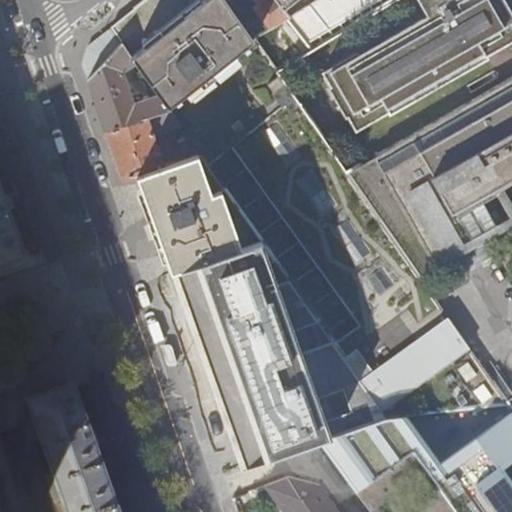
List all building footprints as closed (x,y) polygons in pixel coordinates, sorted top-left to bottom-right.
[(225,0),(147,0),(112,28),(123,43),(137,63),(160,96),(171,111),(201,154),(136,175),(137,176),(144,195),(151,216),(228,191),(266,244),(392,420),(509,406),(506,401),(423,282),(347,174),(275,70),(225,0)] [(256,0),(260,4),(255,7),(270,28),(289,16),(276,0),(256,0)] [(276,0),(289,16),(313,47),(391,0),(276,0)] [(511,18),(511,17),(501,0),(414,0),(423,15),(355,56),(353,53),(319,74),(328,88),(326,89),(343,118),(345,117),(354,131),(386,112),(387,114),(484,58),(483,55),(511,37),(511,30),(507,22),(511,18)] [(88,80),(123,43),(112,28),(88,47),(83,64),(88,80)] [(123,71),(137,63),(123,43),(88,80),(95,99),(100,115),(106,132),(171,111),(160,96),(135,104),(123,71)] [(511,78),(347,174),(423,282),(504,236),(483,200),(511,182),(511,78)] [(171,111),(106,132),(113,152),(122,180),(136,175),(201,154),(171,111)] [(0,261),(6,259),(7,265),(23,260),(22,256),(21,254),(24,253),(9,210),(13,208),(10,202),(8,195),(4,196),(0,184),(0,261)] [(172,274),(266,244),(228,191),(151,216),(162,245),(172,274)] [(266,244),(172,274),(182,303),(209,377),(228,432),(241,468),(255,463),(306,445),(319,440),(392,420),(266,244)] [(117,511),(98,457),(95,447),(99,446),(94,432),(90,434),(77,398),(74,389),(28,405),(52,473),(44,476),(53,503),(62,500),(65,511),(117,511)] [(511,511),(511,439),(497,450),(502,457),(446,496),(457,511),(511,511)] [(371,511),(382,511),(381,509),(430,473),(416,454),(356,491),(358,495),(371,511)] [(339,511),(320,485),(319,485),(289,477),(252,491),(255,501),(262,499),(261,493),(267,490),(283,511),(339,511)] [(457,511),(446,496),(441,489),(421,503),(427,511),(457,511)]
